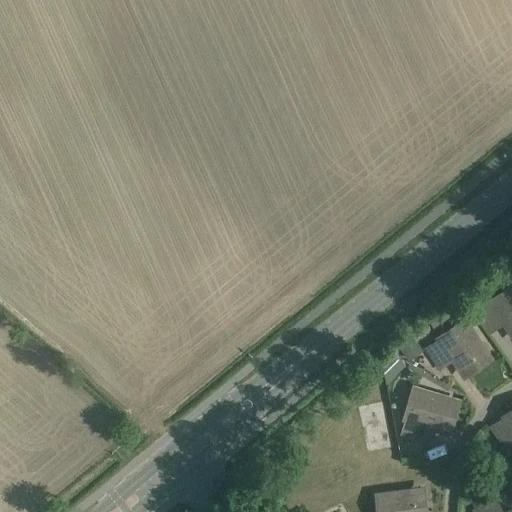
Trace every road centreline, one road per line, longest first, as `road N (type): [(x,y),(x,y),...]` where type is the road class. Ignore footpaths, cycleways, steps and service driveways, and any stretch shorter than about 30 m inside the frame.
road 1 (secondary): [(178,462),(511,184)]
road 2 (unclassified): [(449,511),(473,424),(511,389)]
